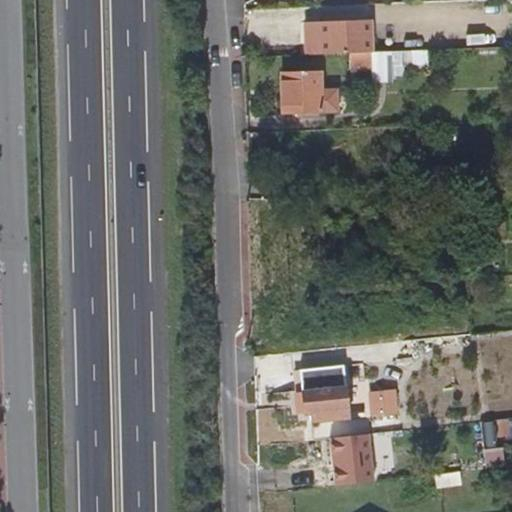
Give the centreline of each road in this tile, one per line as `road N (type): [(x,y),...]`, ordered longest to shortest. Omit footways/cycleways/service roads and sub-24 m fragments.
road 1 (residential): [(23,511),(4,0)]
road 2 (residential): [(213,0),(230,511)]
road 3 (primary): [(85,0),(98,511)]
road 4 (primary): [(139,511),(127,0)]
